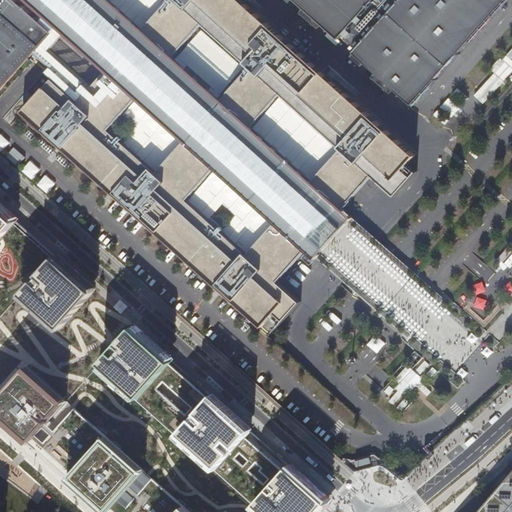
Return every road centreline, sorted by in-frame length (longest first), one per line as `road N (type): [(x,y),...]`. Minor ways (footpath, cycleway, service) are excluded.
road 1 (residential): [(355,511),(0,189)]
road 2 (secondary): [(401,511),(511,417)]
